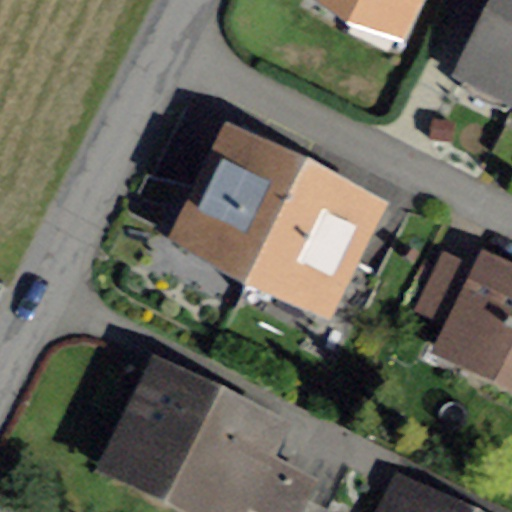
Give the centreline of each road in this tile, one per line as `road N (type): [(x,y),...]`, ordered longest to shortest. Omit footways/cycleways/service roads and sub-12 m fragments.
road 1 (unclassified): [(0,381),(184,18)]
road 2 (residential): [(184,18),(511,184)]
